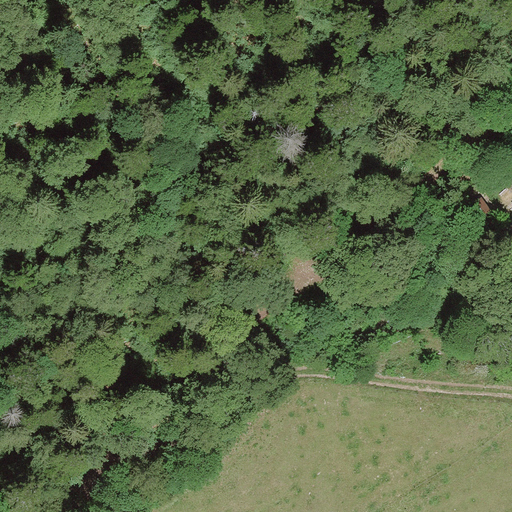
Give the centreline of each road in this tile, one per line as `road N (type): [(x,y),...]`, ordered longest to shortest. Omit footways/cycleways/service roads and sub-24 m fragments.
road 1 (track): [(102,474),(302,289),(407,209),(511,112)]
road 2 (track): [(102,474),(296,375),(511,391)]
